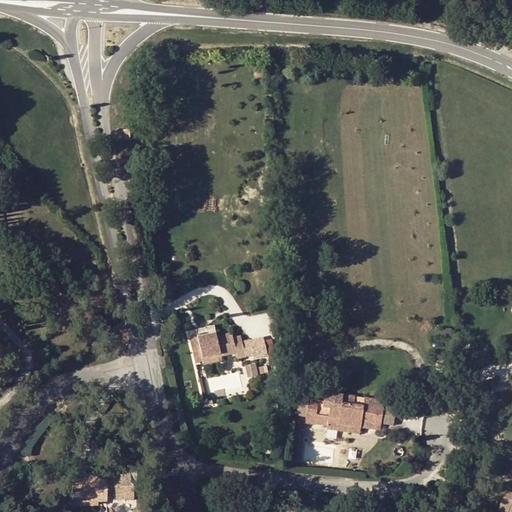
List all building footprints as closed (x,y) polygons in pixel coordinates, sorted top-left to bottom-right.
[(101,315),(95,317),(97,325),(103,323),(101,315)] [(218,335),(217,330),(200,333),(201,338),(191,340),(196,361),(204,359),(203,355),(221,351),(222,355),(237,352),(238,356),(247,354),(243,335),(234,337),(233,331),(218,335)] [(203,355),(204,359),(222,355),(221,351),(203,355)] [(255,362),(245,364),(249,379),(259,377),(255,362)] [(309,401),(309,403),(307,414),(329,417),(328,423),(328,429),(339,430),(340,425),(361,428),(362,421),(383,423),(383,422),(385,403),(365,400),(364,401),(354,400),(354,395),(336,393),(336,390),(326,388),(324,403),(309,401)] [(386,397),(365,394),(365,400),(385,403),(386,397)] [(295,416),(307,418),(307,414),(309,403),(297,402),(295,416)] [(400,405),(385,403),(383,422),(397,424),(400,405)] [(328,423),(329,417),(307,414),(307,418),(306,423),(317,425),(318,421),(328,423)] [(297,421),(294,443),(300,444),(299,450),(301,451),(305,423),(297,421)] [(361,428),(382,431),(383,423),(362,421),(361,428)] [(294,443),(291,459),(299,460),(301,451),(299,450),(300,444),(294,443)] [(88,484),(88,478),(66,480),(67,507),(83,506),(83,510),(92,510),(92,507),(100,507),(100,499),(109,499),(109,502),(128,502),(127,487),(124,487),(124,475),(99,476),(99,484),(88,484)] [(510,495),(501,492),(493,511),(511,511),(511,491),(511,492),(510,495)]
